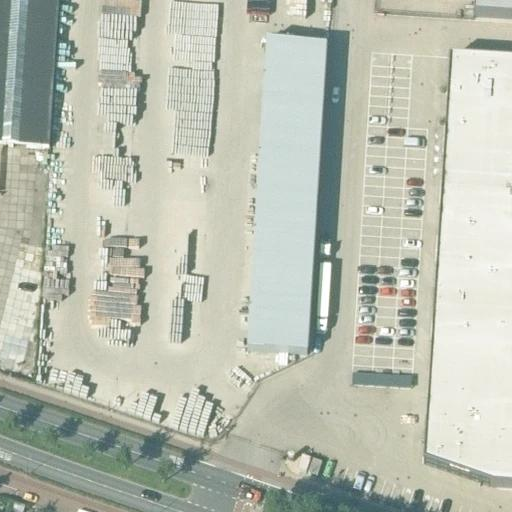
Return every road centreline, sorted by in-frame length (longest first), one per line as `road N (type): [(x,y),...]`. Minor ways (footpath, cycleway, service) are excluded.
road 1 (secondary): [(223,483),(0,403)]
road 2 (secondary): [(0,448),(178,511)]
